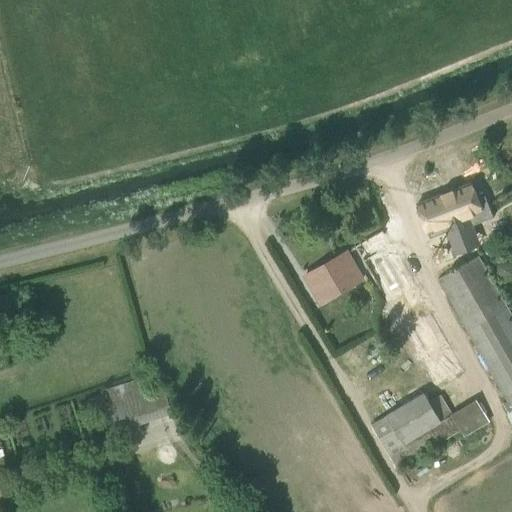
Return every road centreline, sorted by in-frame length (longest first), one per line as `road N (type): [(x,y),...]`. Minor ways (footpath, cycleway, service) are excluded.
road 1 (unclassified): [(511,111),(371,166),(0,263)]
road 2 (track): [(415,511),(248,202)]
